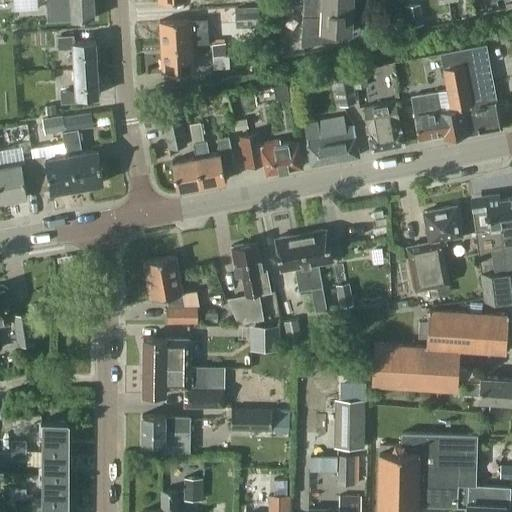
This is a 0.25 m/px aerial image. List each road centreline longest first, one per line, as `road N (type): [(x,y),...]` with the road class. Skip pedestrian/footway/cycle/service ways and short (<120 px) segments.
road 1 (tertiary): [(146,216),(511,144)]
road 2 (residential): [(104,511),(99,225)]
road 3 (residential): [(146,216),(124,96),(120,0)]
